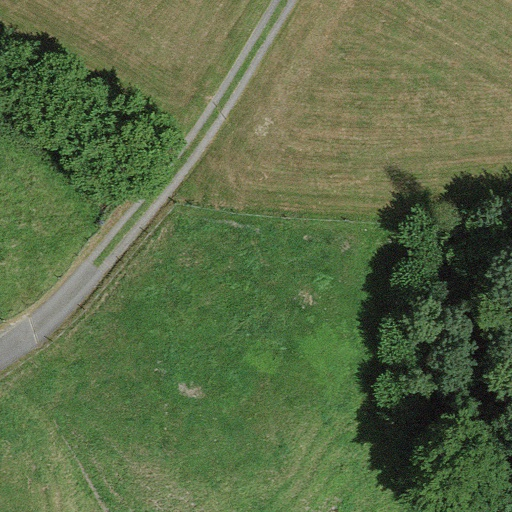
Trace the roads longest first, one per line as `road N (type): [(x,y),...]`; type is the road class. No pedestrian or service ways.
road 1 (track): [(94,267),(183,160),(283,0)]
road 2 (residential): [(0,349),(51,314),(94,267)]
